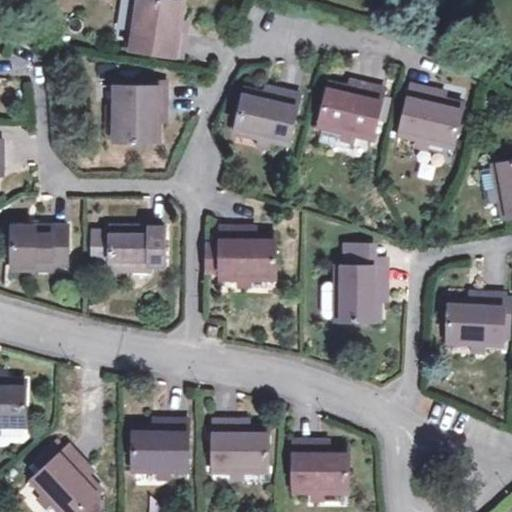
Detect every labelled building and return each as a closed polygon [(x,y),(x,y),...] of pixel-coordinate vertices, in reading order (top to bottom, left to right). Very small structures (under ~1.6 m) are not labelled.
[(137,0),(137,3),(134,28),(131,49),(182,56),(185,32),(178,31),(179,19),(182,1),(175,0),(137,0)] [(127,27),(134,28),(137,3),(130,2),(127,27)] [(187,20),(179,19),(178,31),(185,32),(187,20)] [(348,81),(346,89),(356,91),(358,84),(348,81)] [(318,128),(326,130),(349,135),(371,140),(384,89),(358,84),(356,91),(346,89),(328,85),(318,128)] [(275,95),(276,88),(264,85),(263,93),(275,95)] [(399,136),(420,141),(444,146),(453,148),(463,104),(445,100),(433,98),(435,90),(410,85),(399,136)] [(114,87),(114,109),(114,133),(114,141),(160,141),(160,123),(159,112),(167,112),(167,86),(114,87)] [(234,132),(243,134),(267,139),(288,144),(300,93),(276,88),(275,95),(263,93),(244,88),(234,132)] [(446,93),(435,90),(433,98),(445,100),(446,93)] [(106,133),(114,133),(114,109),(106,109),(106,133)] [(349,135),(326,130),(324,138),(347,143),(349,135)] [(267,139),(243,134),(241,142),(265,147),(267,139)] [(444,146),(420,141),(418,149),(442,155),(444,146)] [(493,166),(500,199),(504,218),(511,216),(511,159),(493,164),(493,166)] [(488,202),(500,199),(493,166),(481,168),(488,202)] [(35,263),(53,264),(68,264),(68,225),(11,225),(11,269),(35,269),(35,263)] [(133,265),(150,265),(165,265),(165,226),(111,227),(111,270),(133,270),(133,265)] [(245,235),(244,227),(220,228),(220,245),(206,245),(206,272),(220,272),(220,280),(242,280),(266,279),(275,279),(275,235),(257,235),(245,235)] [(257,227),(244,227),(245,235),(257,235),(257,227)] [(342,244),(342,258),(368,259),(368,244),(342,244)] [(334,288),(333,313),(333,321),(378,321),(378,297),(379,285),(386,285),(387,266),(383,266),(383,259),(368,259),(342,258),(342,266),(334,266),(334,288)] [(266,279),(242,280),(242,288),(266,287),(266,279)] [(325,313),(333,313),(334,288),(326,288),(325,313)] [(447,343),(456,343),(480,345),(502,346),(502,337),(509,337),(510,312),(503,312),(504,297),(504,294),(480,293),(480,300),(468,299),(449,298),(447,343)] [(208,324),(206,338),(214,339),(217,325),(208,324)] [(480,345),(456,343),(456,351),(480,352),(480,345)] [(0,379),(0,424),(19,425),(26,425),(27,380),(7,380),(0,379)] [(133,471),(140,471),(167,471),(187,471),(188,418),(163,419),(163,426),(151,426),(133,426),(133,471)] [(214,472),(235,472),(260,472),(269,472),(269,427),(253,427),(240,426),(240,420),(214,420),(214,472)] [(19,425),(0,424),(0,432),(18,433),(19,425)] [(294,492),(315,492),(342,491),(349,491),(349,447),(330,447),(319,447),(319,440),(295,440),(294,492)] [(85,463),(69,446),(31,481),(46,497),(59,511),(99,511),(99,492),(101,490),(89,477),(80,468),(85,463)] [(94,472),(85,463),(80,468),(89,477),(94,472)] [(49,511),(59,511),(46,497),(40,503),(49,511)]
